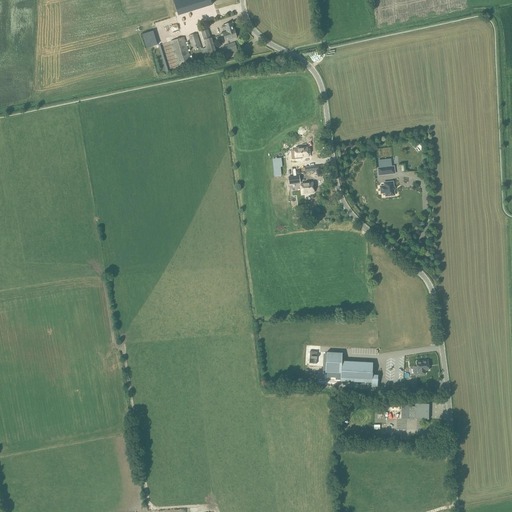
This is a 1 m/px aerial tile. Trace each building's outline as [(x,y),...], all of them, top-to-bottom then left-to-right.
[(175,0),(179,13),(211,4),(210,0),(175,0)] [(223,29),(226,29),(227,32),(223,33),(225,42),(233,39),(237,37),(232,23),(224,25),(222,26),(223,29)] [(201,32),(204,41),(211,38),(208,30),(201,32)] [(193,52),(202,49),(197,33),(188,36),(193,52)] [(193,65),(184,37),(170,42),(179,70),(193,65)] [(206,48),(210,61),(218,58),(212,38),(211,38),(204,41),(203,41),(206,48)] [(237,50),(235,43),(223,47),(226,54),(237,50)] [(201,50),(205,62),(210,61),(206,48),(201,50)] [(415,144),(421,151),(425,147),(419,140),(415,144)] [(301,148),(297,148),(298,149),(297,149),(297,154),(294,154),(295,157),(300,157),(300,156),(307,155),(307,148),(301,149),(301,148)] [(394,167),(378,168),(379,175),(395,174),(394,167)] [(299,176),(288,177),(289,185),(300,184),(299,176)] [(393,182),(384,183),(384,186),(380,187),(381,194),(385,193),(386,196),(395,195),(393,182)] [(315,193),(314,183),(302,184),(303,194),(315,193)] [(377,387),(378,375),(373,375),(373,363),(342,361),(342,353),(326,352),(325,372),(341,373),(340,381),(372,383),(371,387),(377,387)] [(429,370),(428,360),(416,362),(417,367),(417,371),(418,371),(419,374),(426,374),(425,371),(429,370)] [(408,386),(407,386),(407,384),(402,384),(402,385),(394,385),(394,391),(408,392),(408,386)] [(408,419),(408,418),(414,418),(414,419),(428,419),(428,404),(414,404),(414,407),(408,407),(408,405),(400,405),(401,405),(401,419),(400,419),(408,419)]
